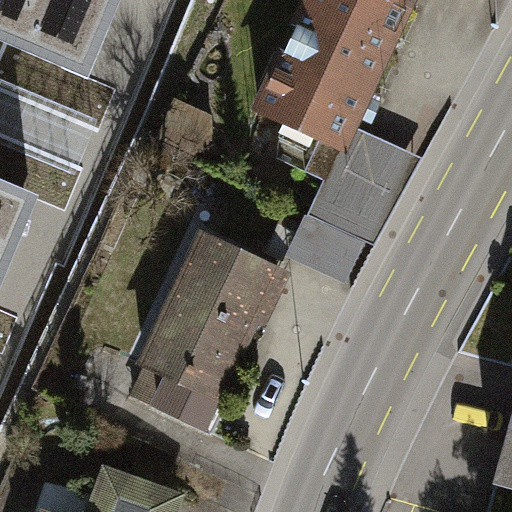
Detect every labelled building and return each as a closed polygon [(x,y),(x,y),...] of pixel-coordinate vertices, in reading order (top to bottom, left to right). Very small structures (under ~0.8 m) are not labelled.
[(0,0),(0,36),(67,65),(85,23),(104,31),(116,0),(0,0)] [(311,0),(261,111),(342,148),(410,0),(311,0)] [(157,145),(146,169),(179,185),(190,161),(157,145)] [(0,221),(11,195),(0,190),(0,277),(14,244),(0,237),(0,221)] [(364,243),(307,217),(288,256),(346,283),(364,243)] [(150,366),(135,398),(204,430),(265,298),(268,300),(280,273),(204,238),(146,364),(150,366)] [(511,424),(500,468),(511,471),(511,424)] [(35,511),(109,511),(111,508),(121,511),(174,511),(179,496),(124,476),(102,479),(97,493),(47,481),(35,511)]
